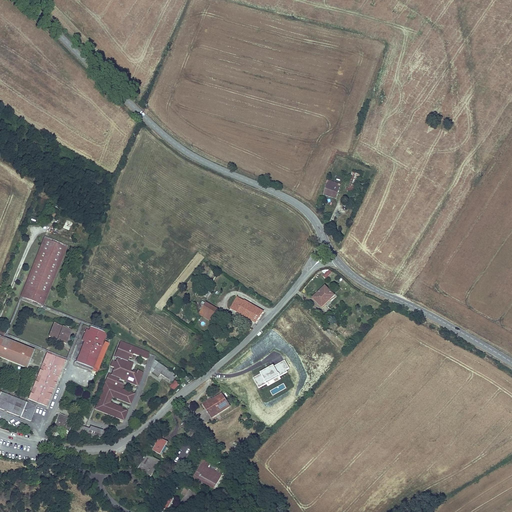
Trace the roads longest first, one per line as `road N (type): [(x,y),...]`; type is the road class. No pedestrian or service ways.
road 1 (unclassified): [(330,251),(252,334),(134,435),(90,449),(0,435)]
road 2 (tertiary): [(24,0),(175,145),(299,206),(330,251)]
road 3 (unknown): [(80,332),(37,451),(97,481),(128,477)]
road 4 (tertiary): [(330,251),(365,284),(511,363)]
